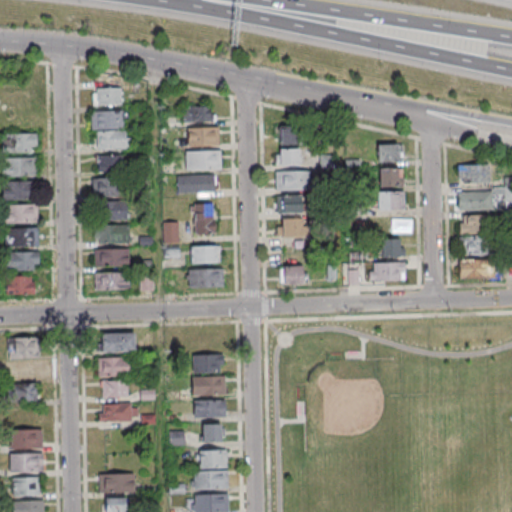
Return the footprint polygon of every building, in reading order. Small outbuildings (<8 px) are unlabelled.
[(122,106),(122,88),(92,88),(92,106),(122,106)] [(0,91),(0,111),(35,111),(35,92),(0,91)] [(214,122),(214,106),(183,106),(183,122),(214,122)] [(123,130),(123,112),(90,112),(90,130),(123,130)] [(186,145),(219,145),(219,126),(186,126),(186,145)] [(279,145),(297,145),(297,126),(279,126),(279,145)] [(128,150),(128,132),(95,132),(95,150),(128,150)] [(36,152),(36,133),(1,133),(1,152),(36,152)] [(400,161),(400,144),(377,144),(377,161),(400,161)] [(276,165),(300,165),(300,149),(276,149),(276,165)] [(186,169),(221,169),(221,151),(186,151),(186,169)] [(97,155),(97,173),(122,173),(122,155),(97,155)] [(333,156),(320,156),(320,169),(333,169),(333,156)] [(37,176),(37,157),(2,157),(2,176),(37,176)] [(489,164),(457,164),(457,182),(489,182),(489,164)] [(378,186),(402,186),(402,168),(378,168),(378,186)] [(309,171),(275,171),(275,191),(309,191),(309,171)] [(215,175),(177,175),(177,193),(215,193),(215,175)] [(458,209),(511,209),(511,177),(504,177),(504,190),(457,190),(458,209)] [(120,196),(120,178),(92,178),(92,196),(120,196)] [(2,180),(2,199),(35,199),(35,180),(2,180)] [(403,191),(377,191),(377,210),(403,210),(403,191)] [(301,214),(301,197),(276,197),(276,214),(301,214)] [(101,203),(101,220),(128,220),(128,203),(101,203)] [(213,233),(213,203),(191,203),(191,233),(213,233)] [(37,223),(37,204),(2,204),(2,223),(37,223)] [(459,216),(460,255),(491,254),(490,215),(459,216)] [(276,220),(276,236),(306,236),(306,220),(276,220)] [(163,222),(163,242),(177,242),(177,222),(163,222)] [(93,242),(128,242),(128,225),(93,225),(93,242)] [(37,246),(37,228),(4,228),(4,246),(37,246)] [(381,238),(381,256),(400,256),(400,238),(381,238)] [(190,262),(219,262),(219,245),(190,245),(190,262)] [(128,249),(94,249),(94,265),(128,265),(128,249)] [(4,252),(4,269),(38,269),(38,252),(4,252)] [(458,259),(458,278),(493,278),(493,259),(458,259)] [(404,262),(370,262),(370,280),(404,280),(404,262)] [(304,284),(304,266),(280,266),(280,284),(304,284)] [(222,287),(222,268),(192,268),(192,287),(222,287)] [(94,272),(94,289),(129,289),(129,272),(94,272)] [(6,276),(6,294),(34,294),(34,276),(6,276)] [(134,333),(101,333),(101,351),(134,351),(134,333)] [(7,337),(7,358),(39,358),(39,337),(7,337)] [(223,372),(223,354),(193,355),(193,372),(223,372)] [(128,357),(98,357),(98,376),(128,376),(128,357)] [(8,380),(40,380),(40,362),(8,362),(8,380)] [(192,395),(225,395),(225,376),(192,376),(192,395)] [(101,380),(101,397),(128,397),(128,380),(101,380)] [(37,401),(37,383),(10,383),(10,401),(37,401)] [(224,400),(193,400),(193,417),(224,417),(224,400)] [(99,421),(136,421),(136,403),(99,403),(99,421)] [(202,442),(221,442),(221,423),(202,423),(202,442)] [(10,448),(42,448),(42,429),(10,429),(10,448)] [(226,449),(197,449),(197,467),(226,467),(226,449)] [(42,453),(10,453),(10,472),(42,472),(42,453)] [(191,471),(191,490),(227,490),(227,471),(191,471)] [(134,473),(98,473),(98,492),(134,492),(134,473)] [(38,496),(38,477),(12,477),(12,496),(38,496)] [(228,511),(228,494),(193,494),(192,511),(228,511)] [(125,511),(125,497),(105,498),(105,511),(125,511)] [(11,500),(11,511),(43,511),(43,500),(11,500)]
